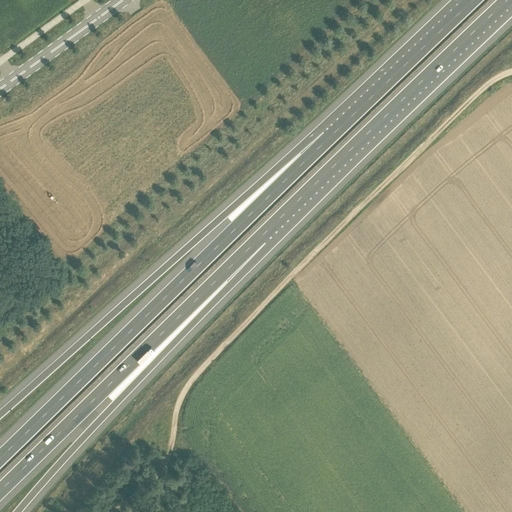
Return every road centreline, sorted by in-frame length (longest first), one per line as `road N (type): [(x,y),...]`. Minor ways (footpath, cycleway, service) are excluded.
road 1 (track): [(116,511),(167,463),(184,396),(382,192),(511,74)]
road 2 (motorway): [(328,137),(0,458)]
road 3 (motorway): [(328,137),(225,213),(0,412)]
road 4 (motorway): [(17,511),(259,238)]
road 5 (motorway): [(0,490),(259,238)]
road 6 (motorway): [(259,238),(506,0)]
road 7 (motorway): [(473,0),(328,137)]
road 8 (secondary): [(0,88),(122,0)]
